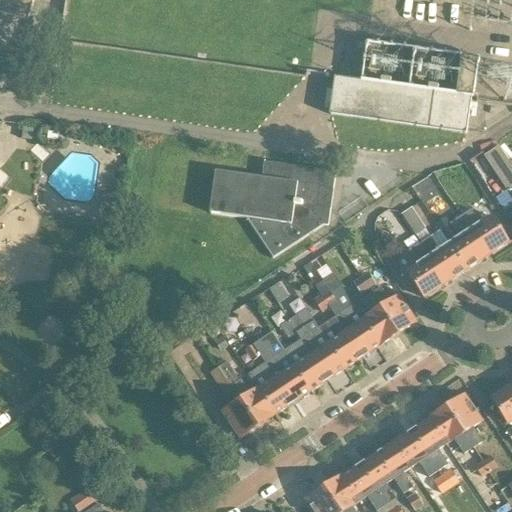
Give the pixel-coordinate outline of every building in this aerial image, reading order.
[(0,0),(0,13),(27,22),(34,0),(0,0)] [(473,99),(476,79),(479,59),(462,57),(456,95),(439,92),(439,88),(430,86),(429,92),(391,87),(392,81),(382,80),(381,86),(361,83),(335,79),(335,80),(330,116),(466,135),(471,99),(473,99)] [(511,167),(499,148),(484,158),(507,193),(511,189),(511,167)] [(273,261),(324,227),(328,228),(336,174),(264,164),(261,180),(215,173),(209,215),(246,220),(273,261)] [(402,216),(415,236),(425,230),(411,210),(402,216)] [(491,218),(491,219),(481,225),(472,211),(461,218),(487,258),(508,245),(491,218)] [(466,272),(487,258),(461,218),(450,226),(459,239),(449,246),(466,272)] [(449,246),(440,251),(431,238),(419,246),(445,286),(466,272),(449,246)] [(445,286),(419,246),(408,253),(417,267),(407,274),(424,300),(445,286)] [(312,267),(311,264),(303,269),(308,277),(310,275),(312,267)] [(361,280),(368,291),(375,286),(368,275),(361,280)] [(360,296),(368,291),(361,280),(353,285),(360,296)] [(329,291),(322,296),(330,309),(336,318),(363,359),(381,348),(363,320),(351,302),(350,300),(341,287),(331,294),(329,291)] [(390,304),(381,290),(372,295),(399,336),(416,324),(399,298),(390,304)] [(381,348),(399,336),(372,295),(371,296),(361,303),(370,316),(363,320),(381,348)] [(322,296),(314,302),(322,314),(330,309),(322,296)] [(346,371),(319,330),(318,330),(305,311),(288,322),(296,335),(300,342),(301,342),(328,382),(346,371)] [(346,371),(363,359),(336,318),(319,330),(346,371)] [(289,340),(296,335),(288,322),(281,327),(289,340)] [(310,394),(283,353),(271,334),(253,346),(261,357),(266,365),(293,406),(310,394)] [(221,339),(215,343),(221,352),(227,348),(221,339)] [(310,394),(328,382),(301,342),(300,342),(283,353),(310,394)] [(253,362),(261,357),(253,346),(246,351),(253,362)] [(275,417),(258,391),(251,396),(241,381),(239,382),(227,364),(218,369),(218,370),(257,429),(275,417)] [(275,417),(293,406),(266,365),(248,376),(258,391),(275,417)] [(240,441),(257,429),(218,370),(211,374),(218,386),(223,393),(222,394),(231,409),(222,415),(240,441)] [(511,386),(491,400),(508,426),(511,423),(511,386)] [(474,449),(483,444),(473,429),(482,423),(465,397),(447,409),(474,449)] [(447,409),(430,421),(447,447),(455,442),(464,456),(474,449),(447,409)] [(430,421),(412,432),(439,473),(447,467),(438,453),(447,447),(430,421)] [(421,464),(430,478),(438,473),(412,432),(394,444),(411,470),(421,464)] [(404,475),(411,470),(394,444),(377,456),(394,482),(404,496),(414,489),(404,475)] [(388,486),(394,482),(377,456),(360,467),(387,506),(390,511),(402,511),(399,507),(401,506),(388,486)] [(491,457),(483,462),(491,473),(499,468),(491,457)] [(491,473),(483,462),(475,467),(483,479),(491,473)] [(369,500),(376,511),(378,511),(387,506),(360,467),(341,479),(359,506),(369,500)] [(451,473),(442,478),(450,490),(459,485),(451,473)] [(86,475),(74,483),(82,494),(94,486),(86,475)] [(450,490),(442,478),(434,484),(442,496),(450,490)] [(341,479),(325,490),(339,511),(352,511),(351,510),(359,505),(341,479)] [(88,490),(79,496),(87,509),(96,503),(88,490)] [(324,490),(306,502),(312,511),(339,511),(325,490),(324,490)] [(416,494),(408,500),(415,511),(417,511),(425,507),(416,494)] [(79,496),(70,502),(77,511),(81,511),(87,509),(79,496)]
